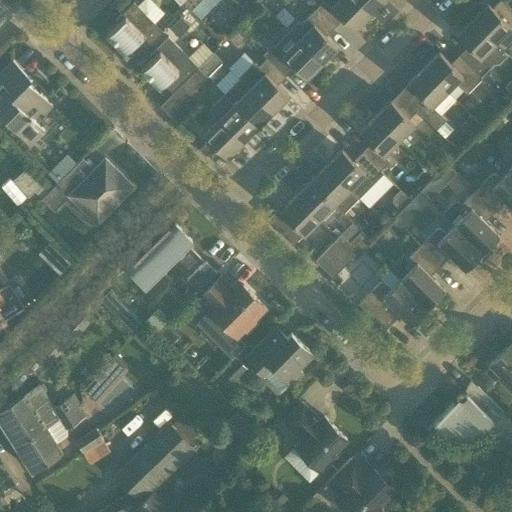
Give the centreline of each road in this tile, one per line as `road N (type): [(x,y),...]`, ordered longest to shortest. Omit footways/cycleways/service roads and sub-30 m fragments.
road 1 (residential): [(511,256),(382,395),(359,355),(221,206)]
road 2 (residential): [(221,206),(429,0)]
road 3 (residential): [(221,206),(60,45),(62,27),(85,0)]
